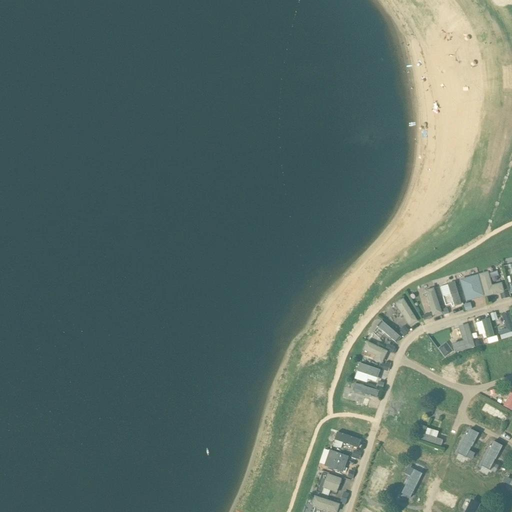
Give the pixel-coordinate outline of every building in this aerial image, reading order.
[(488,273),(479,275),(485,298),(504,293),(501,284),(492,286),(488,273)] [(483,297),(477,277),(470,279),(462,281),(465,293),(465,294),(467,301),(483,297)] [(439,285),(443,297),(451,294),(455,305),(462,303),(455,281),(439,285)] [(426,290),(433,316),(442,314),(435,288),(426,290)] [(411,326),(419,321),(404,298),(396,303),(411,326)] [(470,303),(463,305),(465,311),(472,309),(470,303)] [(511,324),(508,313),(502,315),(507,332),(511,330),(511,324)] [(491,319),(476,322),(479,335),(486,334),(488,343),(503,340),(501,332),(494,333),(491,319)] [(462,341),(452,344),(455,354),(475,348),(468,324),(458,327),(462,341)] [(406,328),(399,334),(403,337),(409,331),(406,328)] [(367,342),(363,350),(375,356),(373,360),(381,364),(387,352),(367,342)] [(445,358),(453,352),(447,342),(439,348),(445,358)] [(389,345),(386,351),(392,354),(395,348),(389,345)] [(457,373),(478,367),(476,360),(455,366),(457,373)] [(383,364),(381,370),(388,372),(391,364),(386,362),(385,364),(383,364)] [(355,379),(376,386),(381,370),(360,363),(355,379)] [(511,393),(503,407),(511,412),(511,411),(511,385),(510,384),(506,391),(511,393)] [(364,398),(362,405),(368,407),(370,399),(364,398)] [(485,403),(481,411),(500,421),(504,413),(485,403)] [(421,425),(417,438),(440,445),(442,439),(436,437),(438,432),(427,428),(427,427),(421,425)] [(470,430),(457,454),(466,458),(471,448),(472,448),(479,434),(470,430)] [(342,442),(358,447),(361,439),(336,431),(334,439),(332,445),(341,448),(342,442)] [(493,442),(481,466),(489,471),(495,460),(495,461),(502,447),(493,442)] [(329,452),(327,458),(324,466),(335,470),(343,472),(347,458),(329,452)] [(391,481),(394,472),(370,464),(367,473),(391,481)] [(349,470),(347,477),(353,479),(355,472),(349,470)] [(408,480),(401,494),(410,499),(422,474),(414,470),(409,480),(408,480)] [(341,479),(327,474),(323,488),(336,493),(341,479)] [(471,500),(465,511),(477,511),(481,505),(471,500)]
